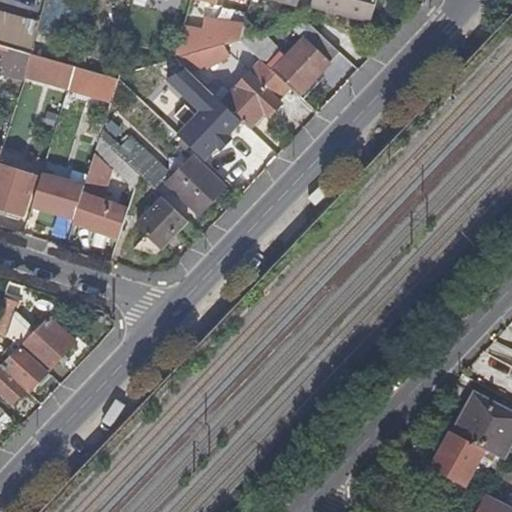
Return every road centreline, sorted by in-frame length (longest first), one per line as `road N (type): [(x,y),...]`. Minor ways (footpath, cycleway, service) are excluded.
road 1 (residential): [(174,307),(467,0)]
road 2 (residential): [(316,504),(511,297)]
road 3 (residential): [(0,492),(174,307)]
road 4 (residential): [(174,307),(0,248)]
